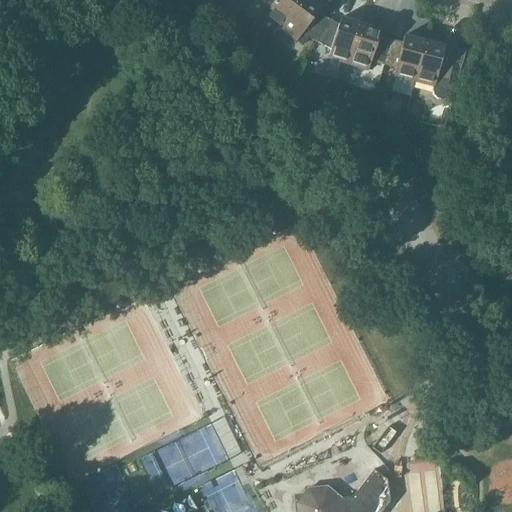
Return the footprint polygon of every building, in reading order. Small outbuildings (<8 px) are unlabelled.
[(273,37),(279,29),(301,0),(253,0),(241,13),(273,37)] [(316,42),(328,19),(317,14),(321,8),(310,0),(301,0),(279,29),(296,42),(301,35),(308,38),(316,42)] [(221,12),(214,17),(220,27),(228,22),(221,12)] [(348,65),(361,25),(341,18),(339,25),(328,19),(316,42),(331,50),(328,58),(348,65)] [(383,66),(390,40),(379,38),(381,31),(361,25),(348,65),(368,71),(371,63),(383,66)] [(230,28),(225,33),(230,38),(235,33),(230,28)] [(301,35),(296,42),(302,46),(308,38),(301,35)] [(414,82),(425,42),(404,36),(402,43),(390,40),(383,66),(396,68),(394,77),(414,82)] [(425,42),(414,82),(434,87),(433,91),(434,95),(438,98),(442,99),(447,98),(450,94),(453,83),(449,82),(454,60),(458,46),(459,40),(447,37),(444,47),(425,42)] [(458,46),(454,60),(462,62),(466,48),(458,46)] [(105,330),(109,340),(137,330),(129,311),(121,314),(124,323),(113,327),(107,310),(97,314),(103,330),(105,330)] [(280,440),(260,384),(236,393),(256,448),(280,440)] [(387,480),(374,470),(353,497),(353,503),(342,504),(342,500),(327,487),(308,490),(303,496),(301,499),(296,499),(297,504),(297,511),(382,511),(390,502),(387,480)]
